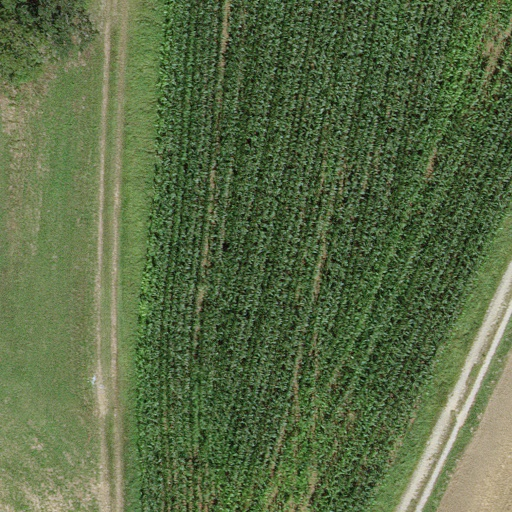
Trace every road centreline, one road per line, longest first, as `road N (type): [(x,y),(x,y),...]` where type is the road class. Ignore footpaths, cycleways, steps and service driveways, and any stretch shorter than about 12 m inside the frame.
road 1 (track): [(100,511),(117,0)]
road 2 (track): [(511,268),(397,511)]
